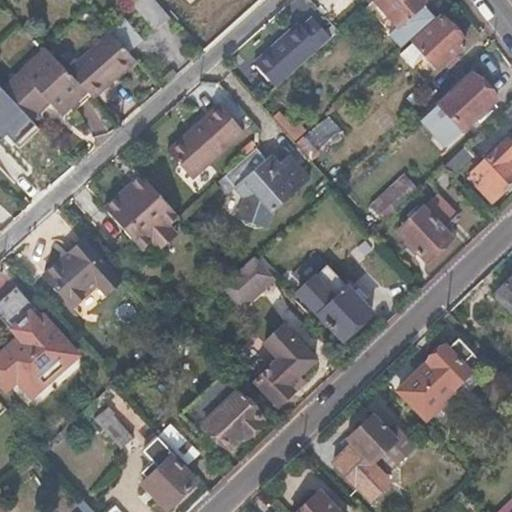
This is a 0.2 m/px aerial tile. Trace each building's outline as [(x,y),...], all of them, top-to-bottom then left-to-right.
[(132,0),(134,1),(131,4),(157,32),(172,19),(154,0),(132,0)] [(373,0),(397,27),(389,34),(400,48),(435,17),(423,4),(425,3),(421,0),(373,0)] [(270,88),(330,39),(307,12),(247,60),(270,88)] [(469,48),(445,21),(416,47),(439,74),(469,48)] [(135,58),(110,30),(66,70),(86,91),(92,97),(135,58)] [(47,49),(3,88),(31,118),(49,101),(61,113),(86,91),(66,70),(47,49)] [(494,99),(470,73),(437,104),(461,129),(494,99)] [(241,129),(217,103),(168,149),(191,175),(241,129)] [(493,146),(496,149),(466,178),(475,188),(478,185),(492,201),(511,181),(511,145),(504,136),(493,146)] [(263,159),(253,148),(216,182),(227,193),(234,187),(243,196),(237,218),(264,227),(268,214),(307,179),(286,156),(277,165),(267,155),(263,159)] [(475,160),(465,148),(444,167),(455,178),(475,160)] [(142,174),(131,184),(140,194),(151,184),(142,174)] [(368,206),(384,223),(419,191),(403,174),(368,206)] [(131,184),(103,209),(133,243),(144,233),(152,241),(160,252),(177,237),(168,227),(179,216),(151,184),(140,194),(131,184)] [(456,217),(435,195),(396,231),(425,262),(450,237),(443,229),(456,217)] [(152,241),(144,233),(133,243),(140,251),(152,241)] [(379,245),(370,236),(351,253),(360,263),(379,245)] [(119,279),(82,238),(43,275),(71,307),(95,285),(103,294),(119,279)] [(232,276),(221,286),(241,307),(274,278),(254,256),(232,276)] [(511,276),(490,298),(511,321),(511,276)] [(70,349),(15,287),(0,300),(0,319),(11,331),(12,330),(19,337),(14,342),(13,346),(17,350),(10,356),(5,350),(0,354),(0,383),(5,389),(16,379),(30,395),(50,378),(44,372),(70,349)] [(372,312),(348,287),(318,315),(342,340),(372,312)] [(262,345),(276,360),(252,383),(252,385),(247,391),(269,414),(291,393),(285,386),(313,360),(281,327),(262,345)] [(425,364),(430,370),(418,382),(414,377),(401,389),(426,416),(481,367),(458,341),(447,351),(444,347),(425,364)] [(12,344),(5,350),(10,356),(17,350),(13,346),(12,344)] [(76,355),(70,349),(44,372),(50,378),(76,355)] [(212,409),(215,413),(202,425),(226,449),(238,438),(241,441),(262,421),(236,394),(231,399),(227,395),(212,409)] [(110,418),(98,429),(120,451),(131,440),(110,418)] [(347,442),(351,446),(333,465),(369,500),(387,482),(371,466),(402,437),(390,425),(385,430),(373,418),(347,442)] [(173,434),(163,444),(173,455),(181,463),(191,453),(173,434)] [(142,453),(158,469),(142,485),(166,511),(195,484),(171,458),(173,455),(163,444),(157,438),(142,453)] [(336,511),(319,494),(299,511),(336,511)]
